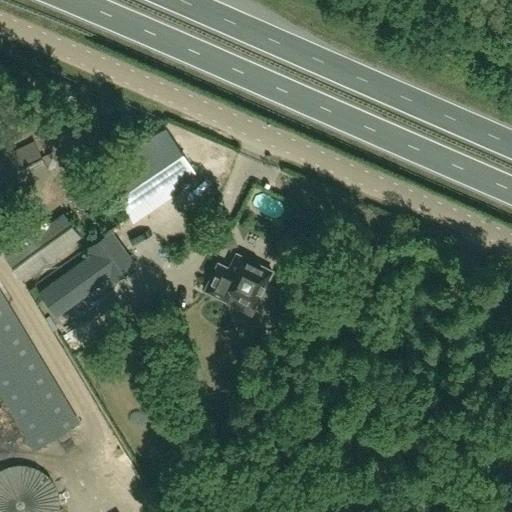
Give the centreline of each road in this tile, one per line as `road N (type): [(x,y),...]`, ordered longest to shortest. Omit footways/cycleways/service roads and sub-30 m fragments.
road 1 (unclassified): [(511,242),(0,22)]
road 2 (trunk): [(75,0),(511,191)]
road 3 (trunk): [(511,143),(178,0)]
road 4 (track): [(154,511),(0,263)]
road 5 (unclassified): [(511,58),(376,0)]
